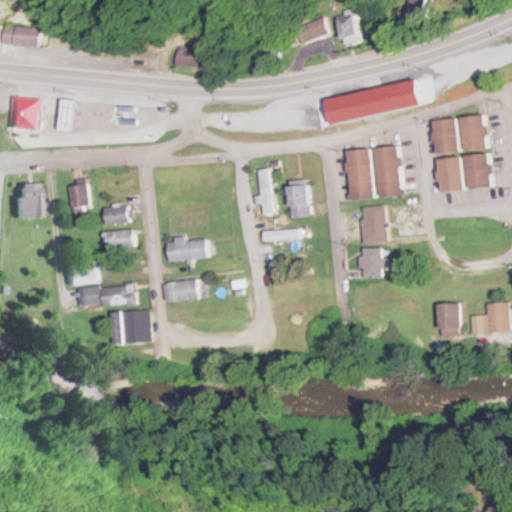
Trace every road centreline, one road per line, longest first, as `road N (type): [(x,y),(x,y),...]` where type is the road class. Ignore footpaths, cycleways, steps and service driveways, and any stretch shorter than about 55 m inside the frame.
road 1 (primary): [(511,15),(414,53),(262,86),(0,67)]
road 2 (residential): [(0,156),(325,141),(511,79)]
road 3 (residential): [(240,149),(259,321),(249,332),(163,338)]
road 4 (residential): [(142,150),(164,347)]
road 5 (residential): [(325,141),(343,311)]
